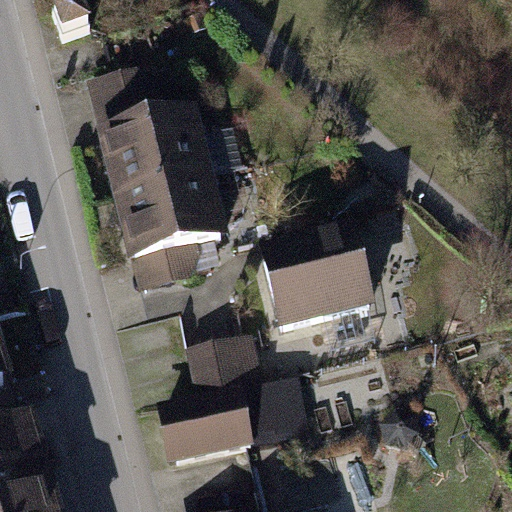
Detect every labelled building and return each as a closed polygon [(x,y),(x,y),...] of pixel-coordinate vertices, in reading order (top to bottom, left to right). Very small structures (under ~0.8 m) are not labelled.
[(193,121),(107,141),(137,266),(223,245),(193,121)] [(372,312),(354,242),(265,264),(282,334),(372,312)] [(252,395),(265,451),(318,438),(305,383),(252,395)] [(241,395),(165,411),(178,467),(253,451),(241,395)] [(48,511),(24,428),(0,434),(0,511),(48,511)]
